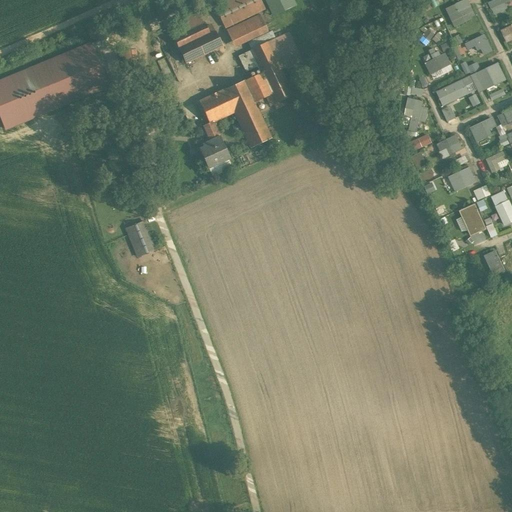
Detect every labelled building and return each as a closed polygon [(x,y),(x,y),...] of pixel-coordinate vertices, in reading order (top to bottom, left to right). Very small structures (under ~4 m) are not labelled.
[(258,0),(227,0),(215,6),(225,28),(263,9),(258,0)] [(279,11),(274,0),(265,0),(271,14),(279,11)] [(338,0),(327,0),(329,16),(340,15),(338,0)] [(507,8),(505,3),(511,0),(493,0),(488,3),(494,14),(507,8)] [(455,5),(446,9),(454,27),(471,19),(470,17),(475,15),(470,5),(458,11),(455,5)] [(260,15),(227,31),(232,41),(265,26),(260,15)] [(204,23),(173,38),(185,63),(222,46),(215,31),(209,34),(204,23)] [(511,25),(501,30),(507,42),(511,39),(511,25)] [(434,35),(428,30),(420,40),(426,45),(434,35)] [(438,32),(432,40),(437,43),(443,36),(438,32)] [(286,33),(268,42),(278,65),(280,69),(298,60),(286,33)] [(492,51),(484,34),(465,44),(468,50),(475,47),(477,51),(481,49),(484,55),(492,51)] [(463,42),(459,35),(451,38),(455,46),(463,42)] [(268,42),(251,49),(259,66),(262,73),(262,72),(278,65),(268,42)] [(452,49),(449,42),(441,45),(444,52),(452,49)] [(0,81),(0,116),(5,129),(59,107),(108,86),(90,44),(0,81)] [(462,57),(456,46),(452,48),(458,59),(462,57)] [(136,60),(134,48),(122,50),(124,62),(136,60)] [(433,59),(441,55),(439,51),(435,53),(433,48),(429,51),(433,59)] [(251,50),(238,56),(245,72),(259,66),(251,50)] [(451,64),(445,53),(441,55),(433,59),(425,64),(430,75),(451,64)] [(471,75),(481,71),(477,62),(467,66),(471,75)] [(505,80),(498,63),(481,71),(471,75),(479,92),(505,80)] [(278,65),(262,72),(272,94),(276,103),(292,96),(280,69),(278,65)] [(272,94),(262,72),(262,73),(244,81),(254,102),(272,94)] [(473,83),(470,76),(436,92),(443,106),(469,93),(466,86),(473,83)] [(428,85),(424,77),(419,79),(423,88),(428,85)] [(412,87),(413,88),(415,81),(406,79),(405,86),(412,87)] [(254,102),(244,81),(224,90),(234,112),(250,148),(271,138),(254,102)] [(476,90),(473,83),(466,86),(469,93),(476,90)] [(411,94),(412,87),(405,86),(403,94),(410,95),(411,94)] [(413,88),(412,87),(411,94),(422,96),(423,89),(413,88)] [(505,94),(503,89),(489,95),(492,100),(505,94)] [(224,90),(199,102),(209,123),(209,124),(213,122),(234,112),(224,90)] [(124,112),(141,101),(134,91),(117,102),(124,112)] [(480,103),(475,94),(469,98),(474,107),(480,103)] [(423,101),(408,98),(404,116),(411,118),(408,131),(416,133),(419,121),(425,122),(428,108),(422,107),(423,101)] [(511,108),(503,112),(504,114),(508,124),(511,122),(511,108)] [(452,117),(448,109),(443,111),(447,120),(452,117)] [(179,111),(168,116),(174,128),(185,123),(179,111)] [(503,127),(508,124),(504,114),(498,116),(503,127)] [(497,126),(493,117),(469,128),(476,142),(492,135),(489,129),(497,126)] [(219,136),(213,122),(209,124),(209,123),(203,126),(210,141),(219,136)] [(505,133),(501,125),(496,127),(500,136),(505,133)] [(110,135),(101,139),(109,159),(118,156),(110,135)] [(431,143),(428,135),(411,142),(415,150),(431,143)] [(462,149),(456,135),(436,144),(440,151),(446,148),(449,155),(462,149)] [(219,136),(210,141),(211,144),(199,149),(208,168),(229,158),(219,136)] [(502,147),(509,144),(506,138),(499,141),(502,147)] [(442,159),(449,155),(446,148),(440,151),(439,152),(442,159)] [(508,158),(505,151),(487,159),(492,172),(500,169),(508,165),(508,163),(509,162),(508,158)] [(426,164),(420,152),(411,157),(416,168),(426,164)] [(468,162),(465,156),(455,161),(458,166),(468,162)] [(476,182),(469,167),(448,177),(455,192),(476,182)] [(435,190),(432,183),(425,187),(429,193),(435,190)] [(490,194),(486,185),(477,190),(478,192),(481,199),(490,194)] [(491,197),(496,206),(507,201),(503,191),(491,197)] [(474,202),(481,199),(478,192),(471,195),(474,202)] [(487,208),(483,200),(477,202),(481,211),(487,208)] [(511,221),(511,207),(509,200),(507,201),(496,206),(495,207),(504,225),(511,221)] [(448,213),(444,204),(434,208),(439,217),(448,213)] [(487,235),(478,216),(468,220),(474,233),(478,231),(481,237),(487,235)] [(144,222),(126,229),(128,235),(137,257),(155,250),(144,222)] [(452,251),(460,248),(456,237),(448,241),(452,251)] [(505,270),(495,251),(484,256),(494,276),(505,270)]
